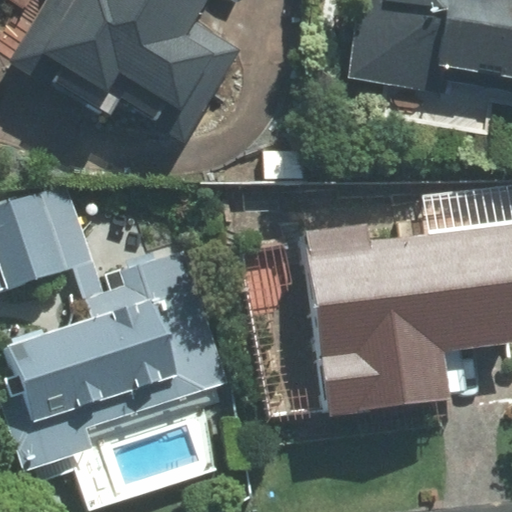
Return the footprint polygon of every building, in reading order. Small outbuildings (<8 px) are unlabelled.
[(195,0),(46,0),(5,66),(101,126),(113,109),(173,146),(232,53),(182,22),(195,0)] [(511,0),(379,0),(378,7),(353,3),(340,80),(383,88),(378,115),(476,133),(482,101),(511,106),(511,0)] [(0,208),(0,291),(92,262),(69,187),(0,208)] [(511,286),(511,227),(360,246),(358,230),(295,238),(317,421),(439,406),(433,357),(511,347),(511,326),(507,287),(511,286)] [(78,432),(224,387),(194,290),(0,350),(0,431),(14,476),(85,454),(78,432)]
